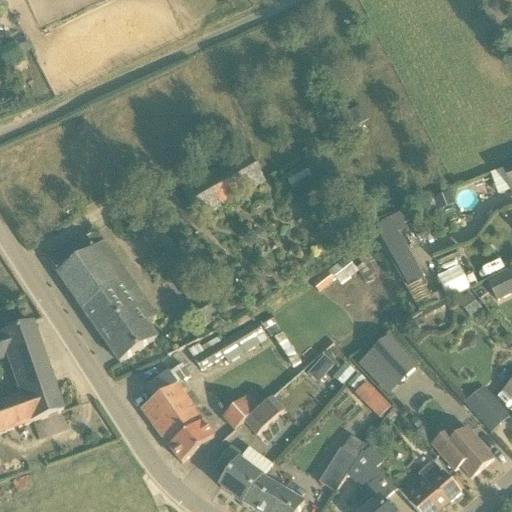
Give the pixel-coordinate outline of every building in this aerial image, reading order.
[(0,0),(0,14),(10,10),(4,0),(0,0)] [(364,126),(363,125),(370,121),(362,107),(355,110),(335,122),(344,138),(364,126)] [(200,222),(266,183),(249,153),(183,192),(200,222)] [(511,165),(503,169),(510,190),(511,189),(511,165)] [(325,187),(316,193),(328,211),(350,197),(338,179),(325,187)] [(452,194),(433,201),(438,213),(456,207),(452,194)] [(374,229),(407,291),(422,283),(396,235),(410,227),(403,213),(374,229)] [(120,365),(154,342),(133,310),(141,305),(94,233),(50,263),(58,275),(120,365)] [(176,248),(160,259),(188,303),(204,292),(176,248)] [(359,274),(346,259),(328,273),(327,272),(311,285),(318,294),(334,281),(341,289),(359,274)] [(459,270),(438,280),(448,300),(469,290),(459,270)] [(498,301),(511,294),(511,272),(490,283),(498,301)] [(202,330),(214,323),(217,321),(213,315),(220,311),(212,299),(206,304),(204,301),(189,311),(202,330)] [(32,324),(0,335),(0,361),(4,360),(17,397),(0,403),(0,436),(15,430),(27,426),(63,413),(54,389),(32,324)] [(202,372),(264,335),(258,324),(222,344),(195,360),(202,372)] [(275,340),(280,347),(288,342),(283,335),(275,340)] [(392,392),(416,368),(389,340),(365,364),(392,392)] [(288,342),(280,347),(290,362),(298,357),(288,342)] [(303,364),(298,357),(290,362),(295,370),(303,364)] [(192,378),(183,366),(171,375),(169,372),(145,389),(154,403),(142,412),(182,466),(216,440),(194,411),(202,406),(185,383),(192,378)] [(371,388),(359,401),(379,420),(391,407),(371,388)] [(236,433),(245,425),(267,407),(254,393),(224,420),(236,433)] [(489,395),(471,411),(492,434),(510,419),(489,395)] [(258,439),(286,414),(274,400),(267,407),(245,425),(258,439)] [(495,462),(468,430),(457,439),(450,432),(432,447),(456,474),(461,469),(472,481),(495,462)] [(221,490),(243,506),(259,480),(262,481),(272,466),(251,450),(244,459),(232,450),(216,471),(228,480),(221,490)] [(338,498),(350,479),(349,477),(357,462),(345,454),(345,455),(343,454),(322,488),(338,498)] [(349,477),(350,479),(365,496),(373,507),(367,511),(389,511),(386,507),(399,495),(365,457),(362,454),(357,462),(349,477)] [(416,511),(443,511),(462,496),(442,473),(434,465),(421,477),(428,486),(409,503),(416,511)] [(253,511),(301,511),(304,508),(265,484),(262,481),(259,480),(243,506),(244,507),(253,511)]
